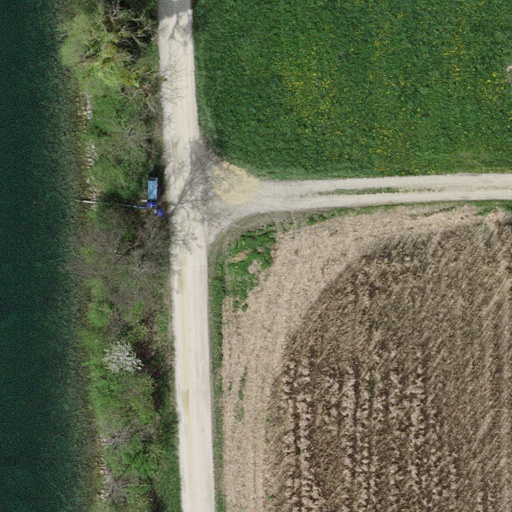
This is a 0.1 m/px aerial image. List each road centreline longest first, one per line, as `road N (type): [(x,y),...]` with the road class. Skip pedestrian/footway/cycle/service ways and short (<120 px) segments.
road 1 (track): [(190,200),(511,197)]
road 2 (track): [(190,200),(203,511)]
road 3 (track): [(179,0),(190,200)]
